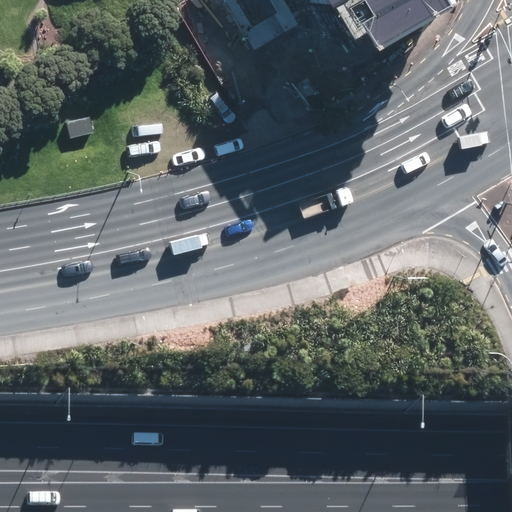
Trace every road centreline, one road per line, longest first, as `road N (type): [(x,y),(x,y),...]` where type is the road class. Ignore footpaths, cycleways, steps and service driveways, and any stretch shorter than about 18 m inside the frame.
road 1 (motorway): [(0,448),(511,440)]
road 2 (primary): [(0,290),(176,255),(366,195)]
road 3 (primary): [(366,195),(479,0)]
road 4 (primary): [(511,281),(468,226),(366,195)]
road 5 (primary): [(366,195),(511,113)]
